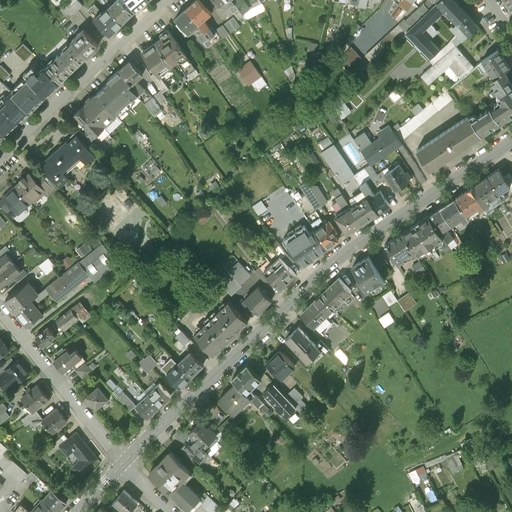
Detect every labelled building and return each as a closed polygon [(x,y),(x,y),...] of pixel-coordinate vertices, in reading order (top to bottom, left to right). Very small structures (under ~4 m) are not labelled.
[(83,5),(77,0),(68,0),(59,9),(68,19),(83,5)] [(120,0),(116,0),(109,7),(123,22),(133,12),(120,0)] [(120,0),(133,12),(147,0),(120,0)] [(194,0),(185,9),(199,24),(198,24),(201,28),(203,32),(209,28),(203,20),(210,14),(198,0),(194,0)] [(242,14),(232,0),(228,0),(227,1),(227,4),(238,19),(239,19),(241,22),(246,19),(242,14)] [(232,0),(242,14),(248,10),(240,0),(232,0)] [(413,1),(413,0),(395,0),(395,1),(408,9),(412,13),(419,7),(413,1)] [(407,31),(431,58),(439,50),(429,39),(421,31),(430,23),(444,10),(453,19),(448,24),(456,33),(461,27),(471,18),(454,0),(439,0),(429,9),(407,31)] [(439,0),(426,0),(423,4),(429,9),(439,0)] [(373,64),(407,31),(429,9),(423,4),(423,3),(419,7),(412,13),(405,20),(404,18),(365,55),(373,64)] [(255,7),(248,10),(242,14),(246,19),(264,10),(262,4),(255,7)] [(109,35),(123,22),(109,7),(103,13),(102,12),(95,19),(109,35)] [(198,24),(199,24),(185,9),(175,18),(177,21),(189,34),(198,24)] [(233,16),(223,23),(230,33),(240,26),(233,16)] [(430,60),(434,65),(455,46),(478,26),(471,18),(461,27),(447,45),(430,60)] [(184,38),(189,34),(177,21),(175,24),(184,38)] [(362,26),(354,21),(351,36),(362,26)] [(421,31),(429,39),(435,33),(432,30),(434,28),(430,23),(421,31)] [(222,24),(214,30),(220,38),(228,32),(222,24)] [(203,32),(212,44),(220,38),(214,30),(211,26),(209,28),(203,32)] [(203,32),(201,28),(196,31),(208,47),(212,44),(203,32)] [(72,41),(73,42),(87,56),(99,45),(84,30),(72,41)] [(160,39),(155,42),(172,65),(176,61),(186,75),(195,69),(168,31),(165,30),(160,34),(159,37),(160,39)] [(317,44),(307,41),(306,49),(316,51),(317,44)] [(59,83),(87,56),(73,42),(45,68),(59,83)] [(141,52),(155,72),(157,75),(158,74),(172,65),(155,42),(141,52)] [(24,62),(32,53),(23,44),(14,52),(24,62)] [(434,65),(421,76),(427,83),(449,65),(454,61),(466,74),(474,67),(455,46),(434,65)] [(361,60),(349,47),(340,56),(352,69),(361,60)] [(273,55),(273,56),(279,65),(282,63),(286,68),(283,70),(294,85),(295,76),(283,50),(282,51),(280,50),(278,49),(275,50),(273,52),(273,55)] [(493,77),(493,78),(504,70),(510,67),(498,50),(482,60),(476,65),(480,71),(486,67),(493,77)] [(130,60),(120,69),(132,83),(133,83),(135,81),(143,74),(130,60)] [(266,84),(250,61),(238,70),(248,84),(252,82),(258,90),(266,84)] [(460,78),(466,74),(454,61),(449,65),(460,78)] [(1,65),(0,65),(0,80),(2,82),(10,75),(1,65)] [(45,97),(59,83),(45,68),(43,67),(38,72),(35,69),(26,77),(45,97)] [(108,83),(97,94),(116,114),(116,115),(120,111),(119,110),(123,106),(126,110),(130,106),(127,102),(132,98),(137,103),(142,99),(139,95),(130,85),(132,83),(120,69),(108,79),(108,83)] [(505,71),(504,70),(493,78),(493,77),(490,79),(496,88),(495,88),(501,98),(500,104),(491,109),(490,107),(471,120),(481,136),(511,115),(511,84),(503,72),(505,71)] [(150,75),(160,89),(162,92),(168,88),(158,74),(157,75),(155,72),(150,75)] [(26,77),(24,79),(26,81),(15,92),(13,90),(11,92),(29,111),(35,106),(35,107),(40,103),(39,102),(45,97),(26,77)] [(150,97),(135,81),(133,83),(132,83),(130,85),(139,95),(142,99),(154,117),(161,112),(150,97)] [(167,99),(162,92),(160,89),(154,94),(160,104),(167,99)] [(401,98),(395,91),(387,97),(393,105),(401,98)] [(417,115),(416,114),(400,127),(397,123),(391,128),(394,132),(396,131),(403,139),(423,123),(453,98),(446,91),(417,115)] [(0,101),(0,129),(5,135),(29,111),(11,92),(0,101)] [(88,102),(83,106),(102,126),(116,114),(97,94),(92,98),(91,96),(86,100),(88,102)] [(339,95),(330,104),(331,105),(340,118),(350,112),(339,95)] [(411,108),(416,114),(423,109),(418,103),(411,108)] [(323,110),(332,124),(340,118),(331,105),(323,110)] [(104,128),(102,126),(83,106),(82,107),(82,106),(74,113),(75,113),(74,114),(88,129),(95,136),(100,141),(108,133),(104,128)] [(378,110),(374,118),(381,122),(385,114),(378,110)] [(469,116),(443,134),(455,153),(481,136),(471,120),(469,116)] [(354,139),(371,165),(402,144),(394,132),(391,128),(388,123),(375,132),(379,137),(372,143),(364,132),(354,139)] [(88,129),(84,134),(96,146),(101,142),(100,141),(95,136),(88,129)] [(69,178),(62,171),(74,161),(73,159),(78,155),(86,163),(95,155),(75,132),(39,164),(50,176),(60,187),(69,178)] [(430,170),(455,153),(443,134),(417,151),(430,170)] [(320,143),(325,149),(333,144),(328,137),(320,143)] [(325,149),(321,152),(333,169),(335,173),(342,183),(353,175),(333,144),(325,149)] [(254,155),(251,149),(245,153),(249,158),(254,155)] [(311,150),(304,155),(311,167),(318,162),(311,150)] [(161,170),(155,164),(150,169),(155,175),(161,170)] [(400,164),(384,174),(395,190),(396,191),(411,181),(400,164)] [(390,194),(395,190),(384,174),(382,170),(377,174),(371,165),(365,168),(372,178),(377,186),(382,182),(390,194)] [(262,166),(255,170),(259,178),(266,174),(262,166)] [(374,194),(365,181),(372,178),(365,168),(353,175),(363,190),(378,213),(390,205),(380,190),(374,194)] [(499,168),(487,176),(501,198),(504,196),(501,191),(510,185),(504,176),(499,168)] [(254,181),(248,173),(241,178),(248,186),(254,181)] [(30,203),(43,191),(44,190),(36,182),(29,174),(25,177),(22,177),(19,179),(19,181),(20,182),(15,186),(30,203)] [(42,176),(36,182),(44,190),(43,191),(46,195),(53,188),(46,180),(42,176)] [(55,191),(60,187),(50,176),(46,180),(53,188),(55,191)] [(487,176),(471,187),(484,208),(487,214),(493,210),(492,207),(503,200),(501,198),(487,176)] [(236,187),(231,180),(226,183),(231,190),(236,187)] [(300,185),(315,209),(327,201),(317,185),(308,185),(306,181),(300,185)] [(18,213),(30,203),(15,186),(3,197),(4,198),(18,213)] [(471,187),(454,199),(467,218),(484,208),(471,187)] [(333,191),(337,198),(342,195),(338,188),(333,191)] [(353,204),(350,206),(361,224),(378,213),(363,190),(349,199),(353,204)] [(348,233),(361,224),(350,206),(342,195),(337,198),(345,210),(336,216),(348,233)] [(18,213),(4,198),(0,201),(0,204),(13,218),(18,213)] [(454,199),(440,208),(450,224),(461,218),(463,222),(467,219),(467,218),(454,199)] [(504,204),(500,207),(504,214),(509,212),(504,204)] [(226,213),(221,207),(217,210),(222,216),(226,213)] [(440,208),(429,216),(444,239),(446,242),(450,248),(456,245),(448,232),(444,228),(450,224),(440,208)] [(208,216),(203,210),(195,216),(200,223),(208,216)] [(442,240),(444,239),(429,216),(402,233),(413,250),(417,256),(419,255),(420,256),(443,241),(442,240)] [(310,223),(315,230),(326,247),(338,240),(335,235),(338,234),(329,220),(325,223),(320,217),(310,223)] [(290,249),(303,264),(312,258),(311,257),(300,240),(309,234),(304,226),(283,239),(290,249)] [(309,234),(300,240),(311,257),(326,247),(315,230),(309,234)] [(403,257),(413,250),(402,233),(385,244),(398,263),(404,259),(403,257)] [(102,242),(92,250),(83,258),(79,261),(89,275),(95,282),(120,262),(102,242)] [(446,251),(450,248),(446,242),(442,245),(446,251)] [(77,250),(83,258),(92,250),(86,243),(77,250)] [(273,249),(280,255),(281,257),(285,253),(278,244),(273,249)] [(0,249),(0,257),(6,253),(10,251),(5,245),(0,249)] [(34,245),(29,249),(33,254),(38,250),(34,245)] [(509,259),(505,252),(500,256),(504,262),(509,259)] [(0,272),(13,262),(6,253),(0,257),(0,272)] [(129,253),(123,258),(129,265),(135,260),(129,253)] [(381,253),(371,260),(377,269),(387,262),(381,253)] [(60,266),(65,272),(79,261),(74,255),(60,266)] [(280,255),(271,264),(288,281),(296,273),(281,257),(280,255)] [(368,255),(352,266),(367,291),(372,288),(371,287),(380,282),(384,280),(377,269),(371,260),(368,255)] [(56,267),(48,258),(39,265),(46,274),(56,267)] [(89,275),(79,261),(65,272),(46,287),(50,292),(57,301),(89,275)] [(240,284),(251,274),(238,261),(228,271),(229,272),(223,278),(227,283),(223,287),(231,295),(241,286),(240,284)] [(423,265),(420,261),(412,266),(415,271),(423,265)] [(21,271),(13,262),(0,272),(0,281),(0,284),(2,285),(4,285),(13,278),(21,272),(21,271)] [(280,289),(288,281),(271,264),(264,270),(264,271),(273,281),(280,289)] [(264,271),(264,270),(260,266),(255,270),(259,275),(268,285),(273,281),(264,271)] [(23,269),(21,271),(21,272),(13,278),(17,283),(27,274),(23,269)] [(339,277),(320,295),(333,308),(351,290),(339,277)] [(5,300),(15,312),(31,300),(37,295),(27,282),(5,300)] [(271,300),(259,286),(246,298),(259,312),(271,300)] [(34,304),(50,292),(46,287),(37,295),(31,300),(34,304)] [(439,294),(436,289),(431,292),(434,297),(439,294)] [(397,300),(391,290),(382,295),(389,305),(397,300)] [(416,303),(409,292),(397,300),(403,309),(410,305),(411,306),(416,303)] [(325,315),(333,308),(320,295),(301,312),(323,334),(333,324),(325,315)] [(42,314),(34,304),(31,300),(15,312),(26,326),(42,314)] [(80,300),(56,320),(64,329),(79,317),(82,322),(92,315),(80,300)] [(228,302),(193,335),(213,355),(248,322),(228,302)] [(378,318),(384,327),(394,320),(388,312),(378,318)] [(48,326),(35,337),(42,346),(45,344),(46,346),(53,341),(51,339),(55,335),(48,326)] [(298,326),(285,339),(299,354),(297,355),(303,361),(305,359),(307,362),(320,350),(315,344),(298,326)] [(179,349),(190,340),(182,331),(176,336),(178,339),(174,343),(179,349)] [(0,357),(9,350),(0,337),(0,357)] [(320,339),(315,344),(320,350),(324,354),(330,349),(320,339)] [(59,355),(54,360),(62,371),(72,364),(82,356),(76,349),(70,353),(65,347),(57,353),(59,355)] [(126,354),(131,360),(137,355),(131,349),(126,354)] [(279,350),(266,363),(281,379),(295,366),(279,350)] [(190,351),(178,363),(191,376),(203,365),(190,351)] [(157,363),(149,354),(144,358),(143,358),(137,363),(146,373),(157,363)] [(0,375),(6,371),(5,369),(15,361),(11,356),(0,366),(0,375)] [(86,361),(82,356),(72,364),(76,368),(84,362),(86,361)] [(18,359),(15,361),(5,369),(6,371),(0,375),(0,382),(6,391),(22,378),(23,379),(29,374),(18,359)] [(360,359),(354,362),(357,367),(363,365),(360,359)] [(93,361),(88,366),(92,370),(97,366),(93,361)] [(88,366),(84,362),(76,368),(75,370),(82,378),(92,370),(88,366)] [(180,387),(191,376),(178,363),(167,373),(180,387)] [(231,379),(235,383),(245,393),(249,390),(251,388),(253,389),(258,385),(256,383),(261,379),(247,364),(231,379)] [(159,383),(147,394),(159,407),(171,396),(159,383)] [(248,396),(245,393),(235,383),(219,399),(234,414),(240,408),(238,406),(248,396)] [(273,383),(263,392),(286,416),(296,406),(285,395),(273,383)] [(27,393),(21,398),(32,412),(35,409),(49,399),(38,385),(31,390),(29,387),(25,390),(27,393)] [(109,399),(98,385),(85,396),(96,409),(109,399)] [(134,403),(118,386),(112,392),(129,409),(134,403)] [(302,396),(294,387),(285,395),(296,406),(304,415),(308,411),(298,400),(302,396)] [(262,403),(249,390),(245,393),(248,396),(258,407),(262,403)] [(147,417),(159,407),(147,394),(144,391),(139,396),(142,399),(136,405),(147,417)] [(7,408),(3,403),(0,404),(0,422),(8,416),(4,410),(7,408)] [(262,403),(258,407),(268,417),(272,413),(262,403)] [(57,408),(43,419),(42,420),(53,433),(67,422),(57,408)] [(43,419),(35,409),(32,412),(21,420),(26,425),(29,423),(33,428),(42,420),(43,419)] [(217,427),(220,431),(226,436),(234,428),(226,419),(217,427)] [(190,434),(203,447),(216,435),(208,427),(207,428),(201,422),(189,433),(190,434)] [(456,431),(452,425),(444,431),(447,436),(456,431)] [(219,443),(226,436),(220,431),(216,435),(203,447),(208,453),(211,456),(221,445),(219,443)] [(277,431),(273,434),(280,442),(284,439),(277,431)] [(82,475),(96,458),(76,433),(64,441),(59,445),(60,446),(67,454),(74,449),(80,458),(73,467),(82,475)] [(193,454),(200,461),(208,453),(203,447),(190,434),(186,439),(189,442),(185,445),(193,454)] [(476,436),(460,441),(462,448),(467,446),(468,449),(480,446),(476,436)] [(59,445),(64,441),(61,437),(46,449),(51,455),(60,446),(59,445)] [(0,464),(20,482),(25,476),(28,474),(6,454),(9,449),(0,442),(0,464)] [(193,454),(185,445),(184,445),(180,449),(189,458),(193,454)] [(463,467),(454,451),(444,457),(452,473),(463,467)] [(149,473),(169,492),(182,479),(190,471),(169,452),(149,473)] [(495,456),(485,461),(489,470),(499,465),(495,456)] [(423,465),(408,472),(413,481),(427,474),(423,465)] [(32,469),(28,474),(25,476),(33,483),(35,482),(40,487),(45,481),(32,469)] [(200,497),(182,479),(169,492),(176,499),(177,498),(180,501),(179,501),(188,510),(197,501),(196,501),(200,497)] [(49,492),(43,498),(58,511),(67,501),(45,481),(40,487),(46,491),(49,492)] [(113,502),(114,502),(124,511),(125,511),(129,511),(139,502),(125,489),(113,502)] [(204,492),(200,497),(196,501),(197,501),(207,511),(219,511),(222,510),(204,492)] [(232,511),(232,509),(239,502),(234,497),(222,510),(219,511),(232,511)] [(42,498),(30,511),(57,511),(58,511),(43,498),(42,498)] [(30,511),(21,502),(13,511),(14,511),(30,511)] [(115,511),(123,511),(124,511),(114,502),(110,507),(115,511)]
